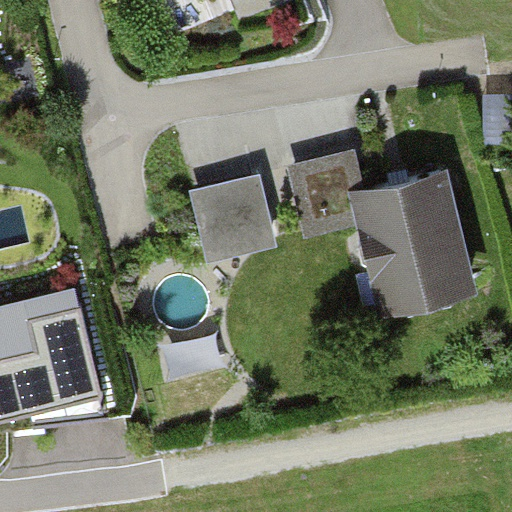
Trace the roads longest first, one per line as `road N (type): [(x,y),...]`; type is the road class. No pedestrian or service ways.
road 1 (residential): [(511,419),(142,481),(0,494)]
road 2 (residential): [(467,56),(103,114)]
road 3 (residential): [(134,239),(103,114)]
